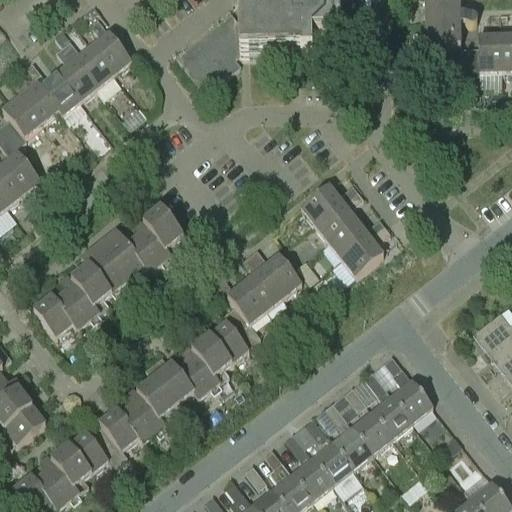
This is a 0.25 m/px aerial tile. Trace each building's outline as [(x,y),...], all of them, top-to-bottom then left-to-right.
[(257,0),(258,25),(239,25),(239,29),(237,29),(231,21),(191,51),(175,63),(205,102),(241,74),(235,65),(238,63),(301,61),(301,66),(313,65),(313,47),(337,47),(335,0),(257,0)] [(425,1),(426,29),(465,28),(465,22),(461,22),(460,0),(425,1)] [(106,38),(98,27),(91,32),(98,43),(106,38)] [(465,34),(465,28),(426,29),(427,56),(456,56),(461,56),(460,34),(465,34)] [(93,55),(114,83),(132,69),(111,41),(93,55)] [(480,81),(506,80),(505,44),(478,45),(479,56),(479,65),(480,74),(480,81)] [(70,49),(63,54),(71,65),(78,60),(70,49)] [(64,70),(71,65),(63,54),(56,59),(64,70)] [(93,55),(76,68),(97,96),(105,106),(121,94),(113,83),(114,83),(93,55)] [(465,56),(461,56),(456,56),(456,65),(465,65),(465,56)] [(479,56),(470,56),(470,65),(479,65),(479,56)] [(456,65),(456,74),(465,74),(465,65),(456,65)] [(470,65),(470,74),(480,74),(479,65),(470,65)] [(97,96),(76,68),(58,82),(79,109),(97,96)] [(32,70),(25,76),(33,86),(41,81),(32,70)] [(466,83),(465,74),(456,74),(456,83),(463,83),(466,83)] [(480,81),(480,74),(470,74),(470,83),(480,83),(480,81)] [(26,91),(33,86),(25,76),(18,81),(26,91)] [(58,82),(42,94),(41,94),(60,118),(58,119),(61,123),(79,109),(58,82)] [(39,89),(21,103),(42,131),(58,119),(60,118),(41,94),(42,94),(39,89)] [(3,117),(9,126),(14,132),(19,139),(24,145),(25,145),(42,131),(21,103),(3,117)] [(7,137),(14,132),(9,126),(2,131),(7,137)] [(7,137),(12,144),(19,139),(14,132),(7,137)] [(24,145),(19,139),(12,144),(19,153),(26,147),(25,145),(24,145)] [(0,144),(0,151),(2,154),(10,148),(4,141),(0,144)] [(10,148),(2,154),(8,161),(15,156),(10,148)] [(1,174),(23,203),(41,189),(19,160),(1,174)] [(0,175),(0,208),(6,216),(23,203),(1,174),(0,175)] [(316,233),(344,211),(330,193),(302,216),(316,233)] [(342,201),(347,208),(358,200),(352,193),(342,201)] [(363,207),(358,200),(347,208),(353,215),(363,207)] [(357,228),(344,211),(316,233),(329,250),(357,228)] [(47,307),(33,318),(55,346),(72,333),(78,339),(109,314),(104,308),(144,276),(149,283),(181,258),(176,252),(184,246),(161,217),(143,232),(146,235),(137,242),(140,246),(125,258),(112,241),(76,270),(83,279),(66,292),(69,296),(65,299),(68,303),(53,315),(47,307)] [(368,235),(374,242),(385,234),(379,227),(368,235)] [(342,267),(371,245),(357,228),(329,250),(342,267)] [(390,241),(385,234),(374,242),(380,249),(390,241)] [(342,267),(332,275),(346,293),(347,292),(356,285),(385,262),(371,245),(342,267)] [(257,258),(251,263),(258,273),(265,267),(257,258)] [(251,263),(243,268),(251,278),(258,273),(251,263)] [(262,277),(285,307),(302,293),(280,263),(262,277)] [(262,277),(245,290),(268,320),(285,307),(262,277)] [(231,295),(223,284),(215,290),(223,300),(231,295)] [(227,304),(228,305),(235,314),(250,333),(268,320),(245,290),(227,304)] [(221,324),(226,330),(247,357),(261,346),(250,333),(235,314),(221,324)] [(473,341),(494,367),(511,353),(511,330),(510,332),(500,320),(473,341)] [(98,430),(101,433),(101,432),(122,460),(122,459),(138,447),(143,453),(174,429),(169,422),(193,404),(198,410),(229,386),(224,379),(249,360),(247,357),(226,330),(191,358),(194,362),(191,365),(194,369),(179,381),(172,372),(169,374),(161,364),(145,377),(153,387),(136,400),(140,404),(134,409),(138,413),(124,424),(117,416),(98,430)] [(6,397),(4,394),(0,388),(0,378),(2,377),(0,375),(11,367),(0,353),(0,432),(17,454),(46,431),(18,396),(14,399),(10,394),(6,397)] [(511,353),(494,367),(511,390),(511,353)] [(392,405),(391,406),(411,432),(432,416),(411,389),(406,382),(392,364),(384,371),(403,396),(392,405)] [(378,404),(386,398),(372,380),(364,387),(378,404)] [(344,402),(358,420),(366,413),(353,395),(344,402)] [(383,411),(371,421),(392,447),(411,432),(391,406),(392,405),(386,398),(378,404),(383,411)] [(324,418),(338,435),(346,429),(333,411),(324,418)] [(392,447),(371,421),(351,437),(372,463),(392,447)] [(313,427),(304,433),(318,451),(313,454),(319,462),(312,467),(311,468),(332,494),(333,494),(343,507),(362,492),(351,479),(352,479),(331,452),(332,452),(313,427)] [(127,466),(122,459),(122,460),(101,432),(101,433),(88,443),(87,443),(109,470),(108,470),(113,477),(127,466)] [(352,479),(372,463),(351,437),(332,452),(331,452),(352,479)] [(31,483),(14,497),(24,511),(67,511),(89,496),(84,489),(108,470),(109,470),(87,443),(88,443),(86,440),(50,468),(47,465),(40,471),(49,482),(38,491),(31,483)] [(312,510),(332,494),(311,468),(312,467),(293,442),(285,448),(304,473),(292,483),(291,483),(312,510)] [(273,458),(264,464),(273,476),(268,480),(279,493),(271,499),(281,511),(309,511),(312,510),(291,483),(292,483),(286,475),(273,458)] [(245,480),(258,497),(266,491),(253,473),(245,480)] [(419,487),(400,503),(407,511),(409,511),(428,497),(419,487)] [(251,511),(233,489),(225,495),(235,509),(230,511),(251,511)] [(507,511),(491,491),(470,507),(473,511),(507,511)] [(281,511),(271,499),(254,511),(281,511)]
